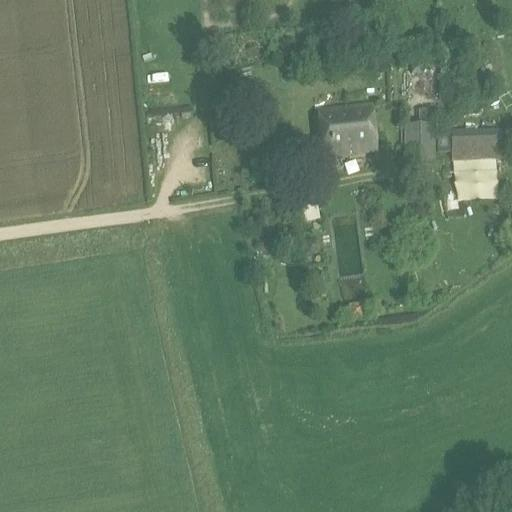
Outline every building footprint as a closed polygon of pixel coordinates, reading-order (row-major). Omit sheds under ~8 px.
[(371,107),(317,113),(322,160),(376,154),(371,107)] [(418,111),(418,127),(432,127),(432,111),(418,111)] [(418,127),(404,127),(404,169),(435,168),(435,127),(432,127),(418,127)] [(499,132),(450,135),(451,155),(451,163),(500,161),(499,132)] [(451,155),(450,135),(438,135),(439,155),(451,155)] [(365,223),(347,224),(350,282),(368,281),(365,223)]
